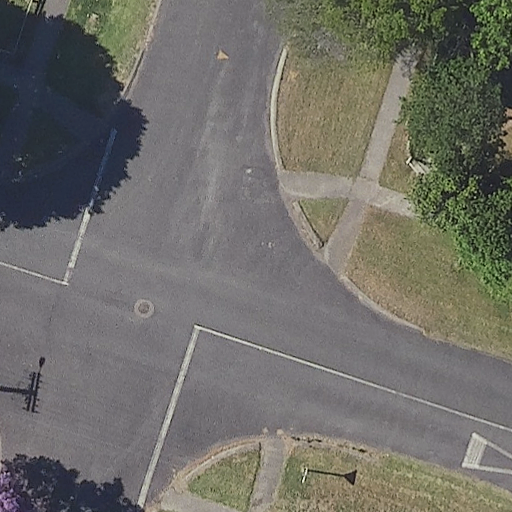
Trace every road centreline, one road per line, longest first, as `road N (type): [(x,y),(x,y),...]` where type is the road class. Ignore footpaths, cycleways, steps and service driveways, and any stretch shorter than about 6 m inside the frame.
road 1 (residential): [(132,303),(511,426)]
road 2 (residential): [(236,0),(132,303)]
road 3 (residential): [(132,303),(61,511)]
road 4 (residential): [(0,264),(132,303)]
